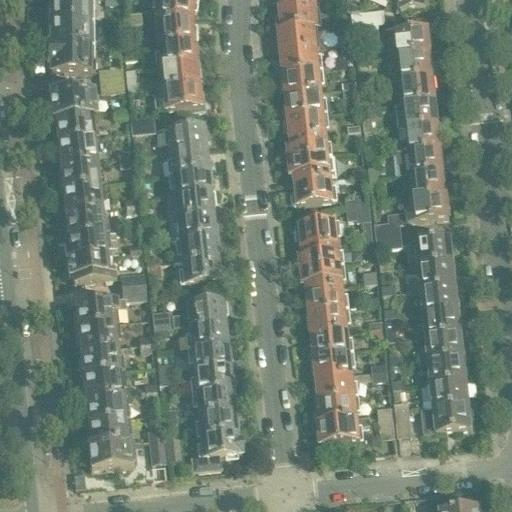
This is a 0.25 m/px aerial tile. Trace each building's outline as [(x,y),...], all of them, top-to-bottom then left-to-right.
[(156,0),(152,22),(153,29),(190,25),(193,25),(193,23),(190,23),(191,15),(195,16),(197,3),(193,2),(181,0),(156,0)] [(306,0),(282,0),(283,8),(307,6),(306,0)] [(390,0),(388,8),(396,11),(396,17),(426,13),(424,0),(390,0)] [(49,10),(48,27),(88,25),(88,21),(92,21),(91,11),(92,11),(92,1),(88,1),(54,2),(53,10),(49,10)] [(348,7),(344,15),(349,17),(358,16),(358,11),(348,7)] [(278,25),(279,35),(317,31),(315,9),(280,13),(281,21),(278,25)] [(338,30),(340,30),(348,29),(347,20),(337,15),(338,30)] [(383,16),(359,19),(361,31),(377,29),(385,28),(383,16)] [(351,20),(352,32),(361,31),(359,19),(351,20)] [(124,23),(124,30),(137,29),(136,21),(124,23)] [(51,42),(50,50),(88,50),(92,50),(92,39),(88,39),(88,25),(48,27),(47,42),(51,42)] [(153,29),(155,51),(192,46),(192,45),(196,44),(195,32),(191,32),(190,25),(153,29)] [(141,29),(137,29),(124,30),(125,37),(137,36),(142,35),(141,29)] [(352,32),(354,44),(378,42),(377,29),(361,31),(352,32)] [(279,57),(279,58),(317,53),(320,53),(317,31),(279,35),(281,57),(279,57)] [(394,62),(397,62),(431,58),(428,33),(386,38),(387,49),(393,48),(394,62)] [(155,51),(158,72),(198,67),(197,53),(193,54),(192,46),(155,51)] [(88,50),(50,50),(47,50),(47,68),(50,68),(51,78),(95,77),(94,64),(88,65),(88,50)] [(123,53),(124,65),(138,64),(137,51),(123,53)] [(279,66),(280,79),(319,74),(317,53),(279,58),(281,58),(282,66),(279,66)] [(397,62),(400,85),(433,82),(430,58),(431,58),(397,62)] [(158,72),(155,72),(158,94),(198,89),(197,89),(196,81),(200,81),(198,67),(158,72)] [(284,101),(286,101),(321,97),(319,74),(280,79),(282,93),(285,93),(286,100),(284,100),(284,101)] [(98,76),(100,89),(122,87),(121,75),(98,76)] [(125,76),(127,97),(136,96),(134,75),(125,76)] [(358,77),(360,89),(368,88),(367,76),(358,77)] [(400,85),(402,109),(436,104),(435,104),(433,82),(400,85)] [(342,88),(342,95),(356,93),(355,86),(342,88)] [(102,99),(102,100),(123,98),(122,87),(100,89),(101,100),(102,99)] [(368,88),(360,89),(361,101),(370,100),(368,88)] [(158,94),(155,94),(156,101),(153,101),(155,117),(177,114),(177,118),(203,115),(202,97),(198,97),(197,90),(198,90),(198,89),(158,94)] [(356,93),(342,95),(343,102),(356,100),(356,93)] [(52,124),(55,123),(91,120),(97,120),(95,96),(49,98),(50,104),(49,104),(50,117),(51,117),(52,124)] [(283,110),(285,123),(324,118),(321,97),(286,101),(287,109),(283,110)] [(396,110),(398,133),(438,128),(435,106),(436,106),(436,104),(402,109),(396,110)] [(126,123),(125,115),(113,116),(114,124),(126,123)] [(289,145),(291,145),(326,141),(324,118),(285,123),(286,137),(290,136),(291,144),(289,144),(289,145)] [(56,145),(56,147),(94,143),(91,120),(55,123),(56,131),(53,131),(55,145),(56,145)] [(153,122),(130,124),(131,140),(155,138),(153,122)] [(363,125),(364,137),(373,136),(372,124),(363,125)] [(406,146),(408,156),(440,152),(438,128),(398,133),(400,147),(406,146)] [(347,132),(348,140),(361,138),(360,131),(347,132)] [(167,136),(169,158),(204,154),(206,154),(205,153),(204,153),(203,146),(207,146),(206,133),(202,133),(202,132),(167,136)] [(373,136),(364,137),(366,149),(375,148),(373,136)] [(361,138),(348,140),(349,147),(362,146),(361,138)] [(288,153),(290,167),(329,162),(326,141),(291,145),(292,153),(288,153)] [(59,162),(60,170),(96,166),(94,143),(56,147),(56,148),(55,148),(56,163),(59,162)] [(408,156),(391,158),(394,182),(410,180),(443,176),(440,153),(441,153),(441,152),(440,152),(408,156)] [(133,155),(134,163),(148,161),(147,154),(133,155)] [(171,179),(172,180),(210,175),(209,162),(205,162),(204,154),(169,158),(170,165),(161,166),(163,180),(171,179)] [(118,156),(118,164),(130,163),(129,155),(118,156)] [(148,161),(134,163),(134,170),(148,169),(148,161)] [(329,162),(290,167),(291,181),(295,180),(296,188),(294,188),(294,189),(296,189),(331,184),(337,183),(335,162),(329,162)] [(130,163),(118,164),(119,172),(131,171),(130,163)] [(61,193),(61,195),(99,191),(96,166),(60,170),(61,178),(58,179),(60,193),(61,193)] [(368,173),(370,185),(379,184),(377,172),(368,173)] [(365,174),(352,176),(353,183),(366,181),(365,174)] [(172,180),(174,202),(209,197),(208,190),(212,189),(210,175),(172,180)] [(410,180),(413,204),(447,200),(446,192),(445,192),(443,176),(410,180)] [(333,207),(331,184),(296,189),(296,196),(293,197),(294,210),(298,210),(298,211),(333,207)] [(379,184),(370,185),(371,198),(381,197),(379,184)] [(64,210),(65,219),(102,215),(109,214),(107,204),(101,205),(99,191),(61,195),(61,196),(60,196),(62,210),(64,210)] [(137,192),(139,206),(147,205),(146,191),(137,192)] [(174,202),(176,224),(213,220),(213,219),(211,219),(210,212),(214,211),(213,198),(209,199),(209,197),(174,202)] [(447,200),(413,204),(409,204),(411,218),(406,218),(388,220),(389,229),(399,228),(399,229),(407,228),(449,224),(447,200)] [(346,205),(347,215),(369,213),(368,201),(354,202),(354,204),(346,205)] [(123,204),(124,212),(136,211),(135,203),(123,204)] [(136,211),(124,212),(125,220),(137,219),(136,211)] [(362,227),(364,246),(372,245),(369,213),(347,215),(348,227),(356,226),(357,228),(362,227)] [(66,241),(66,243),(104,238),(102,215),(65,219),(66,226),(63,226),(65,241),(66,241)] [(140,220),(141,228),(154,226),(154,219),(140,220)] [(176,224),(179,245),(217,241),(216,228),(212,228),(211,220),(213,220),(176,224)] [(154,226),(141,228),(142,235),(155,233),(154,226)] [(301,253),(301,254),(338,249),(336,227),(300,231),(300,232),(297,233),(298,245),(302,245),(303,253),(301,253)] [(375,231),(376,243),(400,240),(399,229),(399,228),(389,229),(375,231)] [(69,258),(70,265),(107,261),(104,238),(66,243),(65,244),(67,258),(69,258)] [(400,240),(376,243),(378,254),(402,252),(400,240)] [(173,269),(182,268),(218,265),(218,264),(216,264),(215,255),(219,255),(217,241),(179,245),(181,259),(172,260),(173,269)] [(416,247),(419,272),(454,268),(451,244),(416,247)] [(372,245),(364,246),(359,247),(360,255),(373,254),(372,245)] [(300,262),(302,276),(340,271),(338,249),(301,254),(303,254),(304,262),(300,262)] [(140,259),(139,250),(128,251),(129,260),(140,259)] [(107,261),(70,265),(67,265),(68,268),(67,268),(68,281),(69,280),(69,283),(72,283),(73,290),(114,285),(113,274),(112,274),(112,275),(108,276),(107,261)] [(145,265),(146,272),(160,271),(159,263),(145,265)] [(218,265),(182,268),(184,290),(219,286),(219,285),(222,284),(221,271),(217,272),(216,265),(218,265)] [(379,267),(380,276),(393,275),(392,266),(379,267)] [(419,272),(421,296),(457,292),(454,268),(419,272)] [(160,271),(146,272),(147,280),(160,279),(160,271)] [(306,298),(308,298),(343,293),(340,271),(302,276),(303,289),(307,289),(308,297),(306,297),(306,298)] [(363,278),(364,290),(377,289),(376,277),(363,278)] [(144,292),(143,280),(119,282),(120,294),(144,292)] [(382,291),(383,300),(395,298),(395,290),(382,291)] [(76,332),(76,334),(114,330),(114,329),(118,329),(117,316),(126,315),(125,307),(145,304),(144,292),(120,294),(121,304),(75,309),(76,317),(73,317),(75,332),(76,332)] [(421,296),(424,320),(459,316),(457,292),(421,296)] [(305,306),(306,320),(345,315),(343,293),(308,298),(308,305),(305,306)] [(367,304),(368,312),(379,311),(378,303),(367,304)] [(166,335),(188,333),(223,328),(223,320),(226,320),(225,307),(221,307),(221,306),(186,310),(188,325),(183,326),(182,321),(171,322),(171,316),(151,318),(153,336),(166,335)] [(384,315),(385,323),(391,322),(398,321),(397,313),(384,315)] [(311,341),(347,337),(345,315),(306,320),(308,333),(311,333),(312,340),(311,341)] [(424,320),(426,343),(462,339),(459,316),(424,320)] [(369,327),(369,334),(382,333),(382,326),(369,327)] [(188,333),(191,354),(229,350),(228,337),(224,337),(223,328),(188,333)] [(79,349),(80,358),(117,354),(114,330),(76,334),(76,335),(75,335),(77,349),(79,349)] [(382,333),(369,334),(370,341),(383,340),(382,333)] [(310,349),(311,363),(350,359),(347,337),(311,341),(312,341),(313,349),(310,349)] [(387,339),(388,349),(401,347),(400,337),(387,339)] [(426,343),(429,368),(464,364),(462,339),(426,343)] [(138,343),(139,351),(150,349),(150,341),(138,343)] [(150,349),(139,351),(140,359),(151,357),(150,349)] [(191,354),(193,376),(228,372),(227,364),(231,363),(229,350),(191,354)] [(81,380),(81,382),(120,378),(117,354),(80,358),(81,365),(78,365),(80,380),(81,380)] [(316,384),(316,385),(352,380),(350,359),(311,363),(313,377),(316,376),(317,384),(316,384)] [(390,363),(390,372),(404,371),(403,361),(390,363)] [(429,368),(431,391),(467,387),(464,364),(429,368)] [(157,369),(158,380),(171,378),(170,368),(157,369)] [(370,370),(371,379),(388,377),(387,369),(370,370)] [(193,376),(195,398),(234,393),(233,380),(229,380),(228,372),(193,376)] [(388,377),(371,379),(372,388),(389,386),(388,377)] [(85,397),(85,405),(130,400),(129,390),(125,390),(125,393),(121,393),(120,378),(81,382),(80,382),(82,397),(85,397)] [(158,380),(159,390),(172,388),(171,378),(158,380)] [(315,393),(316,406),(354,402),(352,380),(316,385),(317,385),(318,393),(315,393)] [(392,386),(393,394),(405,393),(404,385),(392,386)] [(431,391),(421,392),(424,416),(469,411),(467,387),(431,391)] [(143,390),(144,398),(156,397),(155,389),(143,390)] [(195,398),(198,420),(235,416),(235,415),(233,415),(232,407),(236,407),(234,393),(195,398)] [(156,397),(144,398),(145,407),(157,405),(156,397)] [(86,427),(86,429),(125,425),(123,410),(131,409),(129,401),(85,405),(86,413),(84,413),(85,427),(86,427)] [(321,420),(322,428),(357,424),(354,402),(316,406),(317,421),(321,420)] [(395,411),(396,419),(409,418),(408,409),(395,411)] [(469,411),(424,416),(421,417),(423,440),(472,435),(469,411)] [(162,417),(163,424),(176,423),(175,416),(162,417)] [(200,441),(235,437),(239,437),(238,424),(234,424),(233,416),(235,416),(198,420),(200,441)] [(413,417),(409,418),(396,419),(399,443),(411,441),(410,424),(414,423),(413,417)] [(392,420),(379,421),(381,444),(395,443),(392,420)] [(322,428),(318,428),(321,451),(359,447),(358,434),(371,432),(370,422),(357,424),(322,428)] [(176,423),(163,424),(163,431),(177,429),(176,423)] [(90,444),(91,452),(127,448),(125,425),(86,429),(87,430),(86,430),(87,445),(90,444)] [(148,438),(149,446),(161,444),(160,437),(148,438)] [(236,446),(235,437),(200,441),(203,464),(196,465),(197,477),(220,475),(218,462),(238,460),(238,459),(241,459),(240,445),(236,446)] [(161,444),(149,446),(152,470),(164,468),(161,444)] [(166,445),(168,468),(180,466),(178,444),(166,445)] [(127,448),(91,452),(88,452),(88,457),(87,457),(89,472),(90,471),(90,476),(135,471),(133,448),(129,448),(129,447),(127,448)]
